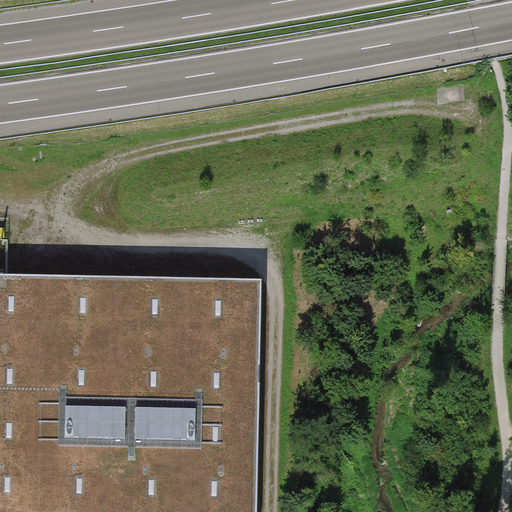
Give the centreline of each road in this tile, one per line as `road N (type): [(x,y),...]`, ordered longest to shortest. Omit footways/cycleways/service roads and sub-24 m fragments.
road 1 (motorway): [(0,104),(511,21)]
road 2 (track): [(255,511),(260,267),(239,247),(73,245),(50,198)]
road 3 (track): [(472,91),(140,152),(50,198),(0,201)]
road 4 (motorway): [(293,0),(0,44)]
